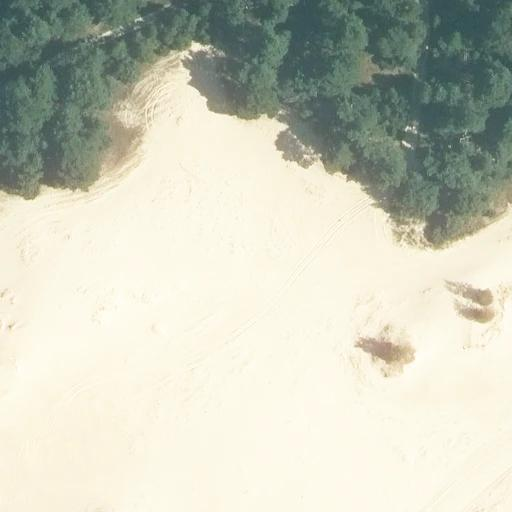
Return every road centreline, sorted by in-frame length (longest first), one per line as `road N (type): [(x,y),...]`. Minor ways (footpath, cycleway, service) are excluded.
road 1 (track): [(0,247),(22,227),(168,205),(358,247),(485,256),(511,246)]
road 2 (track): [(420,0),(425,20),(408,154),(358,247)]
road 3 (track): [(0,97),(63,56),(194,0)]
road 4 (track): [(511,432),(456,470),(415,511)]
